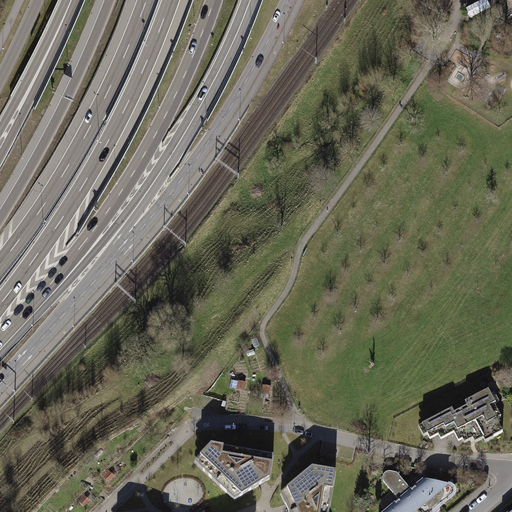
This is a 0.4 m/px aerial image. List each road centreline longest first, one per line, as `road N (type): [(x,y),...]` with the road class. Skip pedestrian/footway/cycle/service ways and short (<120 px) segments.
road 1 (residential): [(511,469),(427,460),(299,427),(192,424),(105,511)]
road 2 (motorway): [(0,338),(131,175),(214,0)]
road 3 (motorway): [(0,305),(106,146),(171,0)]
road 4 (primary): [(97,278),(199,154),(288,0)]
road 5 (motorway): [(0,356),(81,266),(206,95)]
road 6 (motorway): [(146,0),(64,171),(0,263)]
road 7 (motorway): [(108,0),(0,218)]
road 8 (motorway): [(97,278),(206,95)]
road 9 (motorway): [(71,0),(0,143)]
road 10 (primary): [(0,381),(97,278)]
